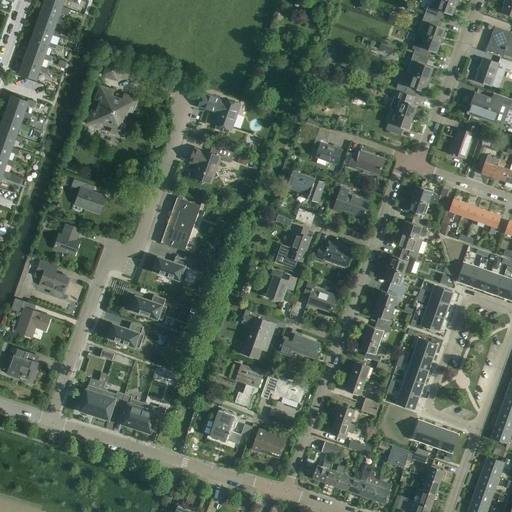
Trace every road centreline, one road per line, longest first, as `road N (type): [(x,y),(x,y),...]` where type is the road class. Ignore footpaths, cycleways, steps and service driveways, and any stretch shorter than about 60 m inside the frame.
road 1 (residential): [(49,420),(98,281),(137,251),(189,106)]
road 2 (unclassified): [(268,486),(49,420)]
road 3 (unclassified): [(409,163),(424,148),(478,0)]
road 4 (residential): [(511,313),(465,296),(424,409)]
